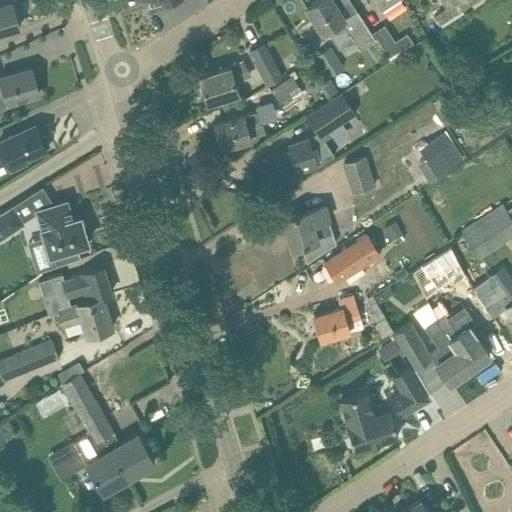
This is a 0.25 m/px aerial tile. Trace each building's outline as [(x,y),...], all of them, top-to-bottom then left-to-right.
[(344,17),(333,0),(316,0),(306,6),(322,30),(327,27),(339,46),(353,37),(360,48),(375,38),(360,14),(345,24),(342,18),(344,17)] [(394,0),(375,0),(381,9),(394,0)] [(439,23),(462,7),(457,0),(441,0),(446,6),(434,14),(439,23)] [(12,1),(0,4),(0,32),(20,27),(12,1)] [(415,45),(407,32),(394,40),(384,23),(373,30),(391,60),(415,45)] [(268,84),(282,76),(264,42),(250,50),(268,84)] [(329,74),(343,65),(329,44),(316,53),(329,74)] [(235,81),(250,73),(243,60),(231,67),(230,66),(200,76),(207,101),(238,91),(235,81)] [(32,66),(0,75),(0,108),(6,107),(7,102),(40,92),(32,66)] [(271,87),(278,98),(298,84),(292,74),(271,87)] [(321,136),(357,111),(342,89),(306,114),(321,136)] [(432,99),(447,121),(459,113),(445,91),(432,99)] [(243,113),(233,116),(214,122),(223,148),(266,133),(259,109),(243,114),(243,113)] [(0,163),(8,160),(12,169),(26,162),(25,159),(47,149),(45,145),(49,143),(45,134),(41,135),(35,123),(0,139),(0,143),(1,145),(0,145),(0,163)] [(290,149),(263,158),(271,184),(303,174),(301,170),(318,164),(334,154),(324,140),(313,146),(310,136),(289,143),(290,149)] [(429,179),(464,156),(453,139),(418,162),(429,179)] [(366,154),(342,161),(352,191),(375,183),(371,172),(366,155),(366,154)] [(67,198),(36,208),(42,226),(41,226),(50,253),(89,241),(80,214),(73,216),(67,198)] [(0,237),(25,222),(13,202),(0,210),(0,237)] [(511,215),(503,202),(461,229),(479,256),(511,234),(511,215)] [(324,204),(302,211),(283,217),(292,247),(301,244),(307,261),(336,241),(332,229),(316,235),(312,223),(328,218),(324,204)] [(393,238),(403,232),(397,220),(386,226),(393,238)] [(382,252),(368,231),(323,260),(337,281),(382,252)] [(449,277),(460,268),(448,249),(423,267),(420,263),(412,269),(425,293),(449,277)] [(62,271),(38,278),(44,299),(53,296),(54,300),(69,295),(85,290),(87,298),(102,293),(103,295),(111,293),(103,265),(84,271),(64,278),(62,271)] [(511,282),(501,290),(492,277),(475,289),(493,314),(506,305),(511,313),(511,282)] [(78,303),(59,309),(64,324),(83,319),(88,335),(113,327),(103,295),(102,293),(87,298),(77,301),(78,303)] [(343,305),(333,308),(314,314),(321,338),(350,329),(348,320),(361,316),(357,304),(344,308),(343,305)] [(435,317),(470,368),(490,354),(469,324),(458,331),(444,311),(435,317)] [(470,368),(435,317),(426,323),(446,351),(434,359),(450,382),(470,368)] [(394,330),(414,365),(432,355),(411,319),(394,330)] [(58,356),(51,338),(0,359),(0,373),(2,379),(58,356)] [(428,397),(409,364),(392,374),(402,390),(391,397),(401,413),(428,397)] [(65,368),(58,372),(63,381),(70,377),(65,368)] [(63,381),(62,381),(90,431),(96,440),(104,436),(128,476),(155,460),(138,431),(120,442),(80,371),(70,377),(63,381)] [(353,393),(340,397),(342,404),(340,405),(344,417),(346,416),(348,421),(347,422),(348,426),(350,434),(355,447),(369,443),(386,438),(398,434),(394,421),(390,408),(382,411),(374,413),(370,400),(366,389),(353,393)] [(119,396),(109,402),(115,412),(125,406),(119,396)] [(76,439),(55,451),(67,473),(87,462),(93,473),(103,490),(128,476),(104,436),(96,440),(90,431),(76,439)] [(440,511),(437,511),(431,511),(421,497),(406,507),(404,504),(392,511),(440,511)]
